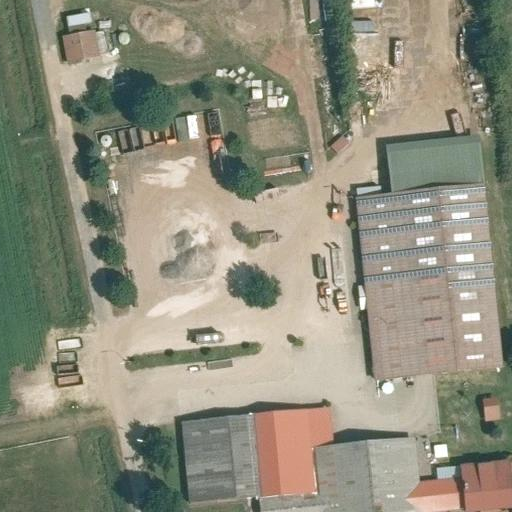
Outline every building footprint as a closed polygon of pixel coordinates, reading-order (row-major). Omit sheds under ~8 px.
[(92,32),(66,35),(70,61),(96,58),(92,32)] [(469,145),(383,154),(387,193),(473,183),(469,145)] [(387,193),(354,196),(375,381),(506,367),(486,182),(473,183),(387,193)] [(292,183),(240,193),(242,205),(294,195),(292,183)] [(497,399),(478,402),(480,421),(499,419),(497,399)] [(329,405),(180,420),(188,503),(258,496),(260,511),(446,511),(466,510),(463,476),(421,481),(417,436),(333,444),(329,405)] [(511,457),(461,463),(463,476),(466,510),(467,511),(511,506),(511,457)]
